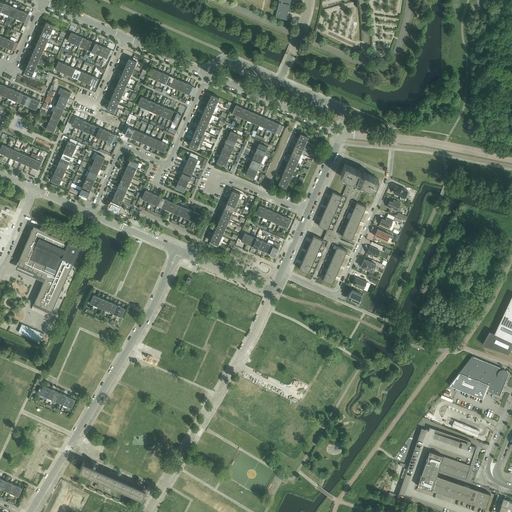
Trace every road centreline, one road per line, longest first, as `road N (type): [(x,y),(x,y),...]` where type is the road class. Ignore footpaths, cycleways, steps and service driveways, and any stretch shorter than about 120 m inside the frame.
road 1 (unclassified): [(29,511),(177,251)]
road 2 (residential): [(146,511),(272,291)]
road 3 (residential): [(393,139),(390,176),(340,290),(280,271)]
road 4 (residential): [(91,213),(120,149),(167,164),(208,74)]
road 5 (tertiary): [(344,134),(208,74)]
road 6 (tertiary): [(511,159),(393,139)]
road 7 (unknown): [(360,0),(363,52),(299,33)]
